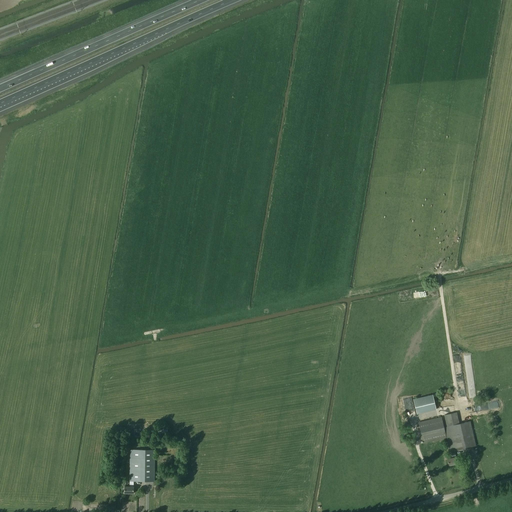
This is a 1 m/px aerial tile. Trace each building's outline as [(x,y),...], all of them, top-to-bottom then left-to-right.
[(469,395),(476,395),(471,355),(464,356),(468,390),(469,395)] [(436,410),(433,394),(413,399),(417,414),(436,410)] [(450,452),(452,458),(447,459),(449,465),(458,463),(456,457),(455,451),(476,446),(470,421),(459,423),(457,412),(444,415),(447,427),(444,427),(450,452)] [(418,422),(423,443),(446,438),(442,417),(418,422)] [(129,481),(130,486),(125,486),(125,493),(134,493),(134,486),(133,486),(133,481),(155,482),(155,450),(130,450),(129,481)]
